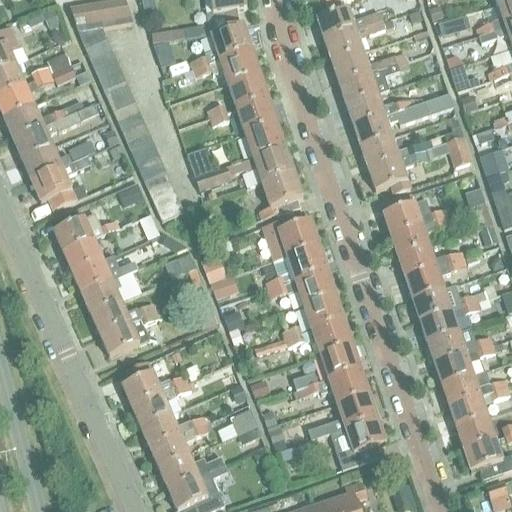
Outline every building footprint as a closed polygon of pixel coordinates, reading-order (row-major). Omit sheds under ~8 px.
[(211,40),(239,30),(237,14),(247,13),(244,0),(209,0),(212,18),(205,19),(207,30),(184,34),(185,44),(211,40)] [(319,3),(320,23),(346,14),(344,0),(307,0),(308,4),(319,3)] [(111,7),(115,31),(133,28),(125,5),(125,4),(111,7)] [(505,33),(511,30),(511,5),(507,7),(498,10),(502,23),(492,27),(492,28),(476,34),(479,42),(495,36),(505,33)] [(102,33),(115,31),(111,7),(99,9),(101,33),(102,33)] [(99,9),(87,11),(91,35),(101,33),(99,9)] [(443,22),(440,10),(429,13),(432,25),(443,22)] [(76,31),(78,38),(91,35),(87,11),(70,14),(76,31)] [(317,24),(324,47),(383,27),(380,19),(364,24),(364,23),(353,26),(348,13),(346,14),(320,23),(317,24)] [(324,47),(332,68),(363,57),(358,43),(394,31),(392,24),(383,27),(324,47)] [(445,24),(436,27),(440,39),(449,36),(445,24)] [(219,66),(252,55),(243,29),(239,31),(239,30),(211,40),(216,56),(206,61),(190,67),(193,75),(209,70),(209,69),(219,66)] [(0,77),(16,70),(11,57),(20,53),(10,32),(0,36),(0,77)] [(81,45),(85,55),(108,45),(102,33),(101,33),(91,35),(78,38),(81,45)] [(498,44),(495,36),(479,42),(481,49),(498,44)] [(85,55),(90,65),(112,55),(108,45),(85,55)] [(90,65),(95,75),(117,65),(112,55),(90,65)] [(228,91),(260,79),(252,55),(219,66),(209,69),(209,70),(193,75),(195,82),(212,77),(213,79),(223,76),(228,91)] [(332,68),(339,89),(381,74),(397,69),(394,61),(368,70),(363,57),(332,68)] [(47,67),(52,77),(70,69),(65,59),(47,67)] [(95,75),(99,85),(121,76),(117,65),(95,75)] [(489,86),(493,85),(510,80),(510,79),(511,78),(511,68),(503,72),(487,78),(489,86)] [(381,74),(339,89),(346,110),(378,99),(389,95),(385,82),(400,77),(397,69),(381,74)] [(0,77),(0,101),(51,79),(47,71),(32,78),(35,86),(25,90),(16,70),(0,77)] [(52,78),(57,90),(76,82),(71,70),(52,78)] [(460,72),(452,75),(459,96),(467,93),(460,72)] [(193,75),(176,81),(180,93),(197,87),(193,75)] [(99,85),(103,93),(125,85),(121,76),(99,85)] [(511,86),(511,78),(510,79),(510,80),(493,85),(496,92),(511,86)] [(0,101),(0,115),(4,125),(35,112),(28,98),(54,86),(51,79),(0,101)] [(245,140),(277,129),(260,79),(228,91),(245,140)] [(103,93),(113,116),(135,107),(125,85),(103,93)] [(346,110),(354,133),(412,112),(424,108),(422,103),(411,103),(393,110),(393,108),(382,112),(378,99),(346,110)] [(424,108),(412,112),(354,133),(361,154),(393,144),(388,129),(397,126),(399,131),(456,113),(452,99),(424,108)] [(204,106),(210,125),(226,119),(223,111),(225,110),(222,100),(204,106)] [(4,125),(13,146),(69,120),(84,114),(81,106),(40,124),(35,112),(4,125)] [(113,116),(118,127),(140,118),(135,107),(113,116)] [(69,120),(13,146),(23,167),(53,154),(47,139),(58,134),(58,137),(82,126),(78,116),(69,120)] [(118,127),(122,138),(144,128),(140,118),(118,127)] [(226,119),(210,125),(212,131),(228,126),(226,119)] [(452,122),(448,124),(455,145),(463,143),(463,142),(457,124),(455,125),(452,122)] [(122,138),(127,148),(149,138),(144,128),(122,138)] [(253,165),(286,154),(277,129),(245,140),(253,165)] [(127,148),(131,158),(153,148),(149,138),(127,148)] [(455,145),(446,148),(454,172),(471,166),(463,143),(455,145)] [(393,144),(361,154),(368,175),(433,153),(431,144),(397,156),(393,144)] [(131,158),(136,167),(158,158),(153,148),(131,158)] [(433,153),(368,175),(375,196),(392,191),(394,198),(410,193),(403,173),(414,169),(413,167),(441,158),(438,151),(433,153)] [(195,184),(200,182),(216,177),(207,152),(186,159),(195,184)] [(23,167),(31,187),(72,169),(68,160),(58,165),(53,154),(23,167)] [(253,165),(243,168),(227,173),(216,177),(200,182),(204,193),(230,184),(229,180),(245,175),(246,178),(257,175),(262,189),(294,178),(286,154),(253,165)] [(136,167),(140,177),(162,167),(158,158),(136,167)] [(72,169),(31,187),(41,208),(48,204),(53,215),(76,205),(65,182),(76,177),(76,176),(91,169),(87,162),(72,169)] [(227,173),(243,168),(242,165),(230,169),(231,171),(226,173),(227,173)] [(140,177),(144,186),(166,176),(162,167),(140,177)] [(144,186),(148,196),(170,186),(166,176),(144,186)] [(294,178),(262,189),(270,212),(259,216),(261,224),(277,219),(277,220),(300,213),(297,204),(303,203),(294,178)] [(148,196),(153,206),(175,197),(170,186),(148,196)] [(153,206),(157,216),(179,207),(175,197),(153,206)] [(179,207),(157,216),(162,227),(184,217),(179,207)] [(383,219),(391,241),(432,227),(448,221),(446,214),(430,219),(429,218),(419,221),(415,208),(383,219)] [(54,237),(63,258),(93,246),(118,234),(114,226),(100,233),(94,219),(54,237)] [(287,262),(319,251),(310,225),(299,229),(297,221),(263,232),(274,267),(287,262)] [(391,241),(398,263),(429,252),(425,238),(451,229),(448,221),(432,227),(391,241)] [(498,246),(492,230),(480,235),(486,250),(498,246)] [(63,258),(72,280),(102,266),(94,249),(93,246),(63,258)] [(268,295),(327,275),(319,251),(287,262),(274,267),(273,267),(278,283),(265,287),(268,295)] [(398,263),(405,284),(463,264),(461,256),(445,261),(445,260),(433,264),(429,252),(398,263)] [(176,264),(182,279),(195,273),(190,259),(176,264)] [(72,280),(81,300),(118,284),(136,276),(132,267),(118,273),(113,262),(102,266),(72,280)] [(405,284),(413,306),(444,296),(439,281),(466,272),(463,264),(405,284)] [(303,311),(336,300),(327,275),(268,295),(271,303),(287,297),(287,299),(298,295),(303,311)] [(115,295),(121,292),(118,284),(81,300),(90,321),(120,308),(115,295)] [(413,306),(420,326),(451,316),(462,312),(478,307),(475,299),(459,304),(455,292),(444,296),(413,306)] [(311,335),(344,325),(336,300),(303,311),(311,335)] [(90,321),(99,341),(154,317),(150,307),(125,318),(120,308),(90,321)] [(478,307),(462,312),(464,320),(480,314),(478,307)] [(154,317),(99,341),(108,361),(148,344),(142,330),(164,321),(161,315),(154,318),(154,317)] [(420,326),(427,348),(459,337),(451,316),(420,326)] [(301,339),(285,345),(287,350),(287,352),(303,346),(304,348),(314,344),(320,360),(353,349),(344,325),(311,335),(301,339)] [(282,336),(285,344),(285,345),(301,339),(298,331),(282,336)] [(427,348),(435,370),(466,359),(459,337),(427,348)] [(476,355),(493,350),(490,342),(473,347),(476,355)] [(276,346),(254,354),(256,361),(279,353),(276,346)] [(328,385),(361,374),(353,349),(320,360),(328,385)] [(435,370),(442,391),(473,380),(469,367),(479,364),(479,363),(495,357),(493,350),(476,355),(466,359),(435,370)] [(122,391),(132,413),(188,388),(184,380),(169,387),(168,386),(158,391),(148,367),(125,377),(130,388),(122,391)] [(332,396),(336,409),(369,398),(361,374),(328,385),(318,388),(301,394),(288,398),(290,406),(320,396),(321,399),(332,396)] [(299,386),(301,394),(318,388),(315,380),(299,386)] [(442,391),(449,412),(480,401),(491,398),(507,393),(504,385),(478,394),(473,380),(442,391)] [(266,383),(250,389),(255,402),(270,397),(266,383)] [(132,413),(141,434),(171,420),(166,407),(176,403),(176,402),(191,395),(188,388),(132,413)] [(230,393),(236,408),(246,404),(241,389),(230,393)] [(507,393),(491,398),(493,405),(510,400),(507,393)] [(330,438),(331,439),(378,423),(369,398),(336,409),(341,424),(308,435),(311,445),(330,438)] [(449,412),(457,435),(488,424),(480,401),(449,412)] [(257,430),(250,414),(230,423),(238,440),(257,431),(257,430)] [(141,434),(150,455),(206,430),(203,422),(187,428),(177,432),(171,420),(141,434)] [(378,423),(331,439),(343,475),(380,463),(376,451),(386,448),(378,423)] [(457,435),(464,456),(496,446),(488,424),(457,435)] [(511,429),(502,433),(506,442),(511,439),(511,429)] [(150,455),(159,476),(190,462),(184,449),(195,444),(194,443),(209,436),(206,430),(150,455)] [(262,441),(257,431),(238,440),(237,440),(242,450),(262,441)] [(496,446),(464,456),(471,477),(479,474),(483,485),(511,475),(511,460),(502,464),(496,446)] [(159,476),(168,496),(199,482),(225,471),(221,463),(205,470),(203,464),(193,469),(190,462),(159,476)] [(199,482),(168,496),(175,511),(187,511),(194,509),(194,511),(222,511),(224,511),(212,485),(228,478),(225,471),(199,482)] [(313,511),(357,511),(356,507),(367,504),(361,487),(345,492),(348,499),(313,511)] [(508,511),(511,511),(503,487),(486,493),(492,511),(508,511)]
